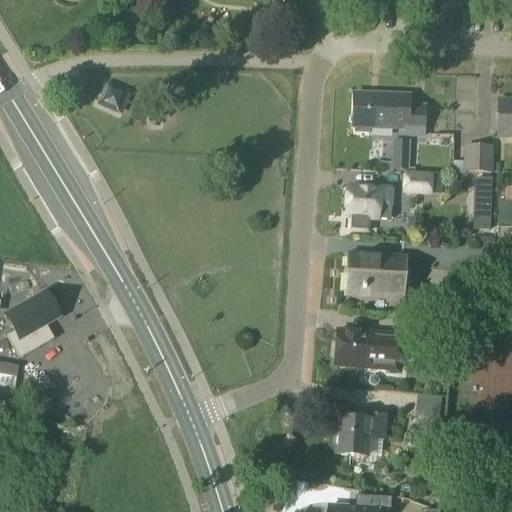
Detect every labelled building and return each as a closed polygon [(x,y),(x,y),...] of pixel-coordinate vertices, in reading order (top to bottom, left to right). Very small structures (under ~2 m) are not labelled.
[(476,64),(430,65),(431,91),(444,90),(445,105),(455,104),(454,77),(461,77),(461,81),(477,81),(476,64)] [(105,86),(96,106),(117,115),(125,95),(105,86)] [(407,100),(352,97),(351,130),(405,132),(405,137),(422,138),(423,110),(407,109),(407,100)] [(511,140),(511,102),(498,103),(497,140),(511,140)] [(389,172),(396,172),(407,173),(408,143),(390,142),(389,172)] [(463,151),(462,170),(486,171),(487,152),(463,151)] [(428,195),(429,178),(404,177),(403,193),(428,195)] [(471,194),(489,194),(489,181),(472,181),(471,194)] [(390,194),(346,190),(344,221),(376,223),(377,212),(389,213),(390,194)] [(348,259),(345,297),(402,301),(404,263),(348,259)] [(43,294),(3,316),(13,334),(5,339),(18,362),(52,342),(45,329),(58,321),(47,301),(43,294)] [(444,326),(419,324),(417,342),(443,345),(444,326)] [(336,341),(336,346),(329,346),(328,361),(335,361),(334,369),(395,374),(396,367),(399,368),(401,346),(398,345),(398,340),(344,335),(343,342),(336,341)] [(367,419),(367,424),(337,421),(336,439),(331,440),(328,443),(327,449),(330,453),(335,455),(334,458),(365,460),(366,442),(381,443),(383,420),(367,419)] [(455,458),(456,428),(441,428),(441,458),(455,458)] [(353,510),(327,508),(326,511),(388,511),(390,500),(354,498),(353,510)]
